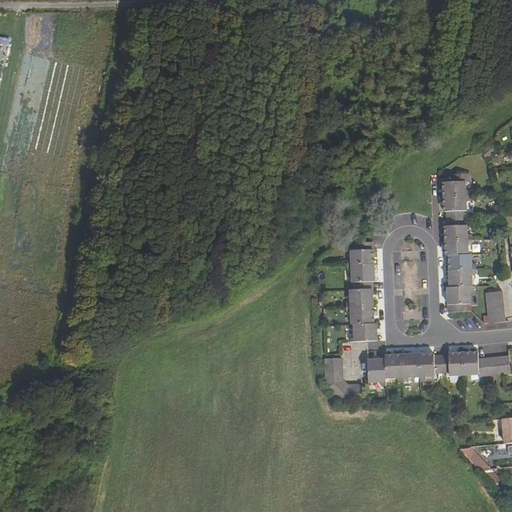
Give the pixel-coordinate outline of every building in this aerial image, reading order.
[(443,184),(444,198),(471,197),(470,192),(465,192),(465,182),(470,183),(470,174),(453,175),(454,183),(443,184)] [(447,213),(448,220),(464,219),(463,212),(466,212),(466,202),(471,202),(471,197),(444,198),(444,213),(447,213)] [(445,227),(445,242),(472,241),(472,237),(467,237),(467,227),(464,227),(464,219),(448,220),(448,227),(445,227)] [(445,242),(446,257),(449,257),(468,257),(468,246),(472,246),(472,241),(445,242)] [(348,261),(348,266),(374,265),(373,243),(363,243),(357,243),(357,251),(352,251),(353,261),(348,261)] [(449,257),(450,272),(476,270),(476,266),(468,266),(468,257),(449,257)] [(357,283),(357,290),(370,290),(373,290),(372,283),(372,274),(375,274),(374,265),(348,266),(348,272),(353,272),(354,284),(357,283)] [(450,272),(450,289),(472,288),(472,275),(476,275),(476,270),(450,272)] [(448,306),(448,314),(465,313),(464,305),(470,305),(470,293),(474,293),(474,288),(472,288),(450,289),(447,289),(448,297),(450,297),(450,305),(448,306)] [(347,304),(347,308),(373,307),(373,299),(370,299),(370,290),(357,290),(351,291),(351,304),(347,304)] [(486,294),(487,302),(504,300),(502,292),(493,293),(486,294)] [(487,302),(488,309),(505,307),(504,300),(487,302)] [(352,313),(352,325),(354,325),(371,325),(371,316),(374,316),(373,307),(347,308),(347,314),(352,313)] [(488,309),(489,317),(505,315),(505,307),(488,309)] [(489,317),(490,324),(506,322),(505,315),(489,317)] [(350,338),(351,343),(367,342),(377,342),(377,333),(374,334),(374,325),(371,325),(354,325),(355,338),(350,338)] [(464,354),(465,381),(470,381),(469,376),(479,376),(480,378),(488,377),(486,360),(479,361),(478,353),(464,354)] [(442,357),(442,374),(450,374),(450,377),(460,377),(460,381),(465,381),(464,354),(448,354),(449,357),(442,357)] [(420,378),(420,382),(425,382),(425,377),(435,377),(435,374),(442,374),(442,357),(434,358),(434,355),(420,355),(420,358),(420,378)] [(399,378),(399,383),(403,383),(402,358),(395,359),(394,356),(385,357),(385,361),(386,379),(399,378)] [(402,358),(403,383),(408,383),(408,378),(420,378),(420,358),(411,358),(411,356),(402,356),(402,358)] [(501,358),(503,375),(511,374),(511,373),(509,357),(501,358)] [(494,359),(496,376),(503,375),(501,358),(494,359)] [(486,360),(488,377),(496,376),(494,359),(486,360)] [(382,383),(383,388),(387,387),(386,379),(385,361),(377,361),(377,363),(368,364),(369,379),(369,384),(382,383)] [(326,367),(326,375),(342,374),(342,367),(326,367)] [(326,375),(327,389),(343,382),(342,374),(326,375)] [(327,389),(342,403),(348,386),(343,382),(327,389)] [(348,386),(342,403),(356,403),(356,386),(348,386)] [(356,386),(356,403),(364,402),(364,386),(356,386)] [(511,419),(503,420),(506,445),(511,444),(511,419)] [(480,471),(488,466),(474,446),(466,452),(480,471)]
